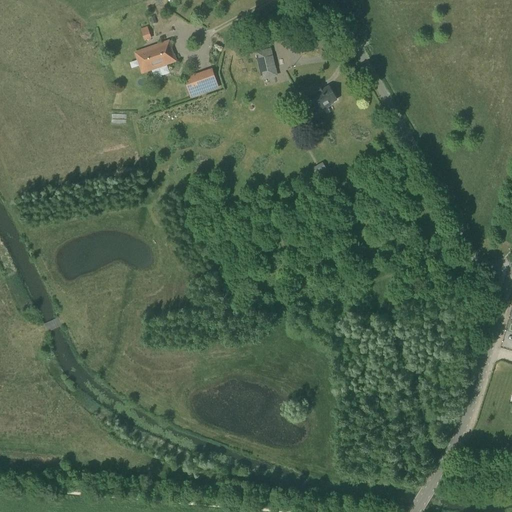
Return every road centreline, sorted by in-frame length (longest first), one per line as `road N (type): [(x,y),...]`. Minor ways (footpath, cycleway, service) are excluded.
road 1 (unclassified): [(511,271),(469,255),(330,0)]
road 2 (tertiary): [(414,511),(458,436),(511,271)]
